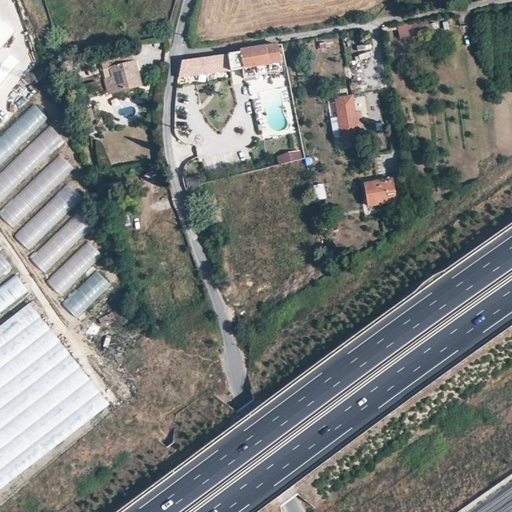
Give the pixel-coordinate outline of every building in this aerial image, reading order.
[(0,42),(16,24),(1,11),(0,11),(0,42)] [(182,60),(179,77),(187,75),(188,65),(199,62),(200,66),(229,62),(230,69),(247,66),(247,67),(268,64),(268,63),(280,61),(277,44),(265,46),(239,50),(239,52),(228,54),(228,53),(182,60)] [(0,94),(19,76),(17,64),(7,53),(0,59),(0,94)] [(100,60),(103,69),(123,64),(121,55),(100,60)] [(123,64),(103,69),(103,70),(110,68),(113,77),(105,80),(109,93),(140,85),(134,61),(123,64)] [(0,128),(34,97),(20,82),(0,100),(0,128)] [(352,95),(335,98),(341,137),(358,134),(352,95)] [(0,167),(52,118),(36,101),(0,136),(0,167)] [(0,201),(64,142),(51,128),(0,174),(0,201)] [(302,157),(300,149),(276,153),(278,162),(302,157)] [(72,170),(59,156),(0,211),(13,225),(72,170)] [(198,168),(185,171),(187,180),(200,177),(198,168)] [(152,173),(145,175),(148,189),(156,187),(152,173)] [(392,178),(363,183),(366,205),(396,200),(392,178)] [(83,200),(69,185),(15,235),(30,251),(83,200)] [(114,189),(108,191),(112,210),(119,208),(114,189)] [(92,230),(77,214),(30,259),(45,274),(92,230)] [(237,256),(244,253),(232,222),(225,225),(237,256)] [(150,243),(152,251),(160,248),(158,240),(150,243)] [(102,257),(87,242),(47,281),(61,296),(102,257)] [(0,283),(13,273),(0,255),(0,283)] [(110,285),(97,271),(63,303),(77,317),(110,285)] [(0,314),(29,293),(15,275),(0,287),(0,314)] [(0,485),(108,403),(30,301),(0,323),(0,485)] [(275,511),(283,509),(281,504),(276,501),(273,507),(274,511),(275,511)]
